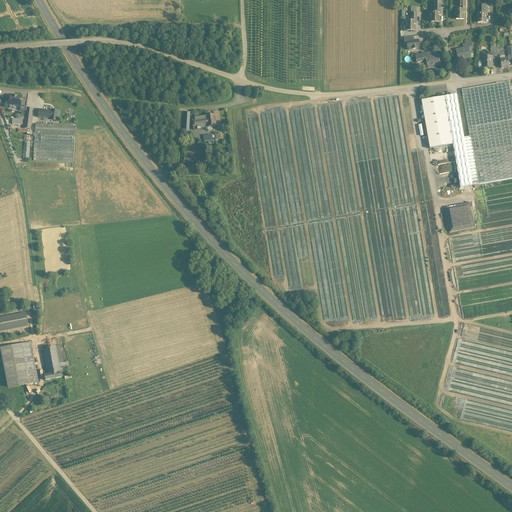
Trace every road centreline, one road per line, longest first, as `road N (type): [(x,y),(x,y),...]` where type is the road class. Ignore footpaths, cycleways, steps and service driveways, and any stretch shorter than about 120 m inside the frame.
road 1 (primary): [(38,0),(132,146),(210,238),(343,362),(511,488)]
road 2 (residential): [(0,49),(127,45),(266,90),(315,94),(455,82)]
road 3 (track): [(315,94),(323,329),(456,328)]
road 4 (track): [(413,85),(456,319),(431,406)]
road 5 (track): [(244,24),(87,26),(63,15),(54,0)]
road 6 (track): [(279,511),(239,329)]
road 7 (residential): [(97,511),(0,392)]
